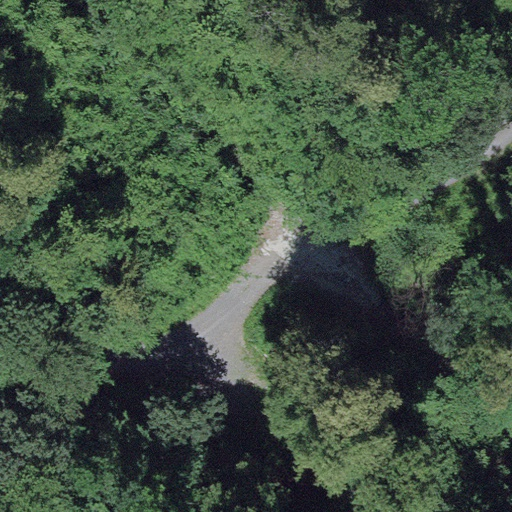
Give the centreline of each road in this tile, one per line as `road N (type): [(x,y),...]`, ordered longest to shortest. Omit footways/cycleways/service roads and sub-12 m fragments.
road 1 (track): [(511,116),(431,182),(290,255),(240,292),(205,344),(148,361),(0,367)]
road 2 (track): [(205,344),(178,408),(112,442),(0,482)]
